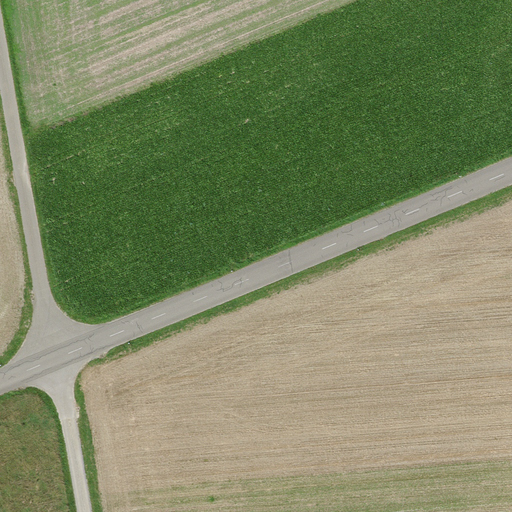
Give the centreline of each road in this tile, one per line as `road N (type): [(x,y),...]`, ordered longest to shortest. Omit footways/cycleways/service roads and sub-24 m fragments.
road 1 (unclassified): [(0,379),(511,169)]
road 2 (track): [(0,57),(81,511)]
